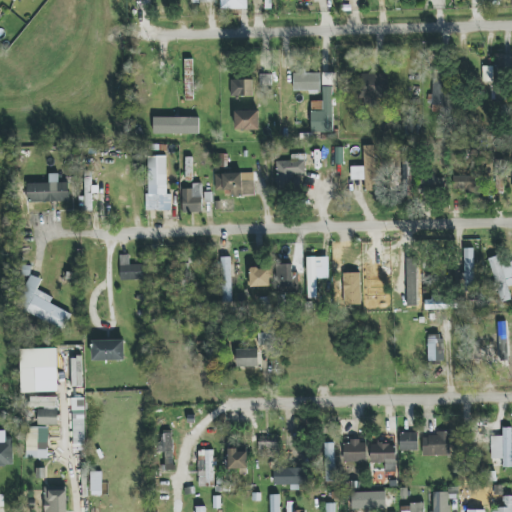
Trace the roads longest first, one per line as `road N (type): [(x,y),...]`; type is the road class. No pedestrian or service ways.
road 1 (residential): [(107,236),(511,222)]
road 2 (residential): [(154,36),(511,26)]
road 3 (residential): [(511,395),(233,402)]
